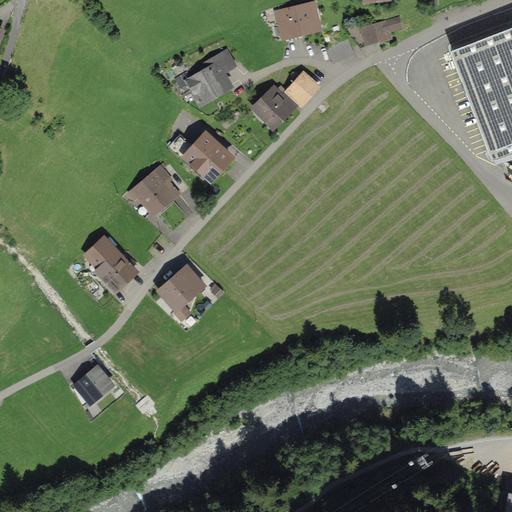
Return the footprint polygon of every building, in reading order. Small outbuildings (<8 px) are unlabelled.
[(313,3),(268,13),(276,47),(321,37),(313,3)] [(398,18),(362,27),(366,44),(389,38),(387,31),(401,28),(398,18)] [(434,47),(446,66),(484,42),(472,23),(434,47)] [(348,38),(325,47),(331,62),(354,53),(348,38)] [(243,80),(228,53),(182,78),(196,105),(243,80)] [(316,86),(301,74),(284,94),(299,107),(316,86)] [(511,85),(502,93),(511,105),(511,85)] [(291,109),(271,89),(249,112),(270,132),(291,109)] [(177,132),(166,144),(180,157),(183,153),(208,175),(228,154),(204,133),(192,146),(177,132)] [(162,167),(131,194),(151,216),(181,189),(162,167)] [(138,270),(105,238),(78,266),(111,298),(138,270)] [(188,267),(161,292),(174,307),(188,294),(190,297),(204,285),(188,267)] [(183,305),(175,312),(174,313),(181,320),(190,313),(183,305)] [(110,385),(92,366),(66,390),(84,410),(110,385)]
